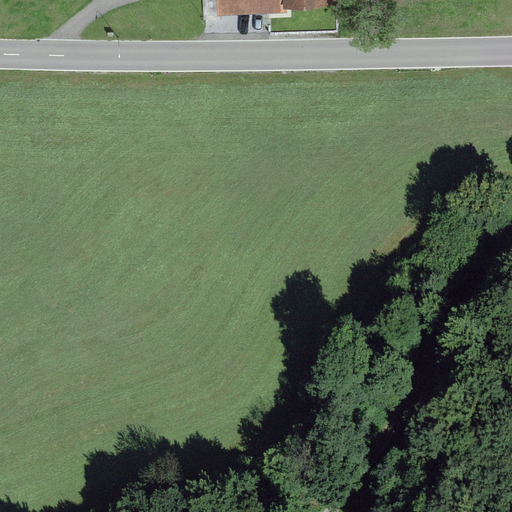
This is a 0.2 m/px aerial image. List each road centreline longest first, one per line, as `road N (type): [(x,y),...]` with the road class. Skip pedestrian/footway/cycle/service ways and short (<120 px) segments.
road 1 (tertiary): [(511,50),(0,54)]
road 2 (track): [(511,266),(333,511)]
